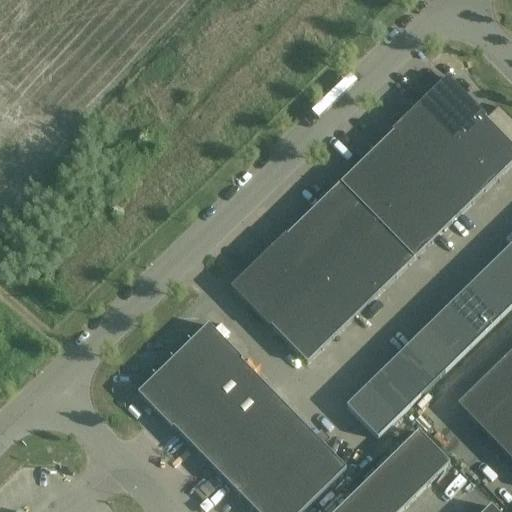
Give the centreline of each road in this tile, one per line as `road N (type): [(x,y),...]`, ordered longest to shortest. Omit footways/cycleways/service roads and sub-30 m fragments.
road 1 (residential): [(44,394),(449,4)]
road 2 (unknown): [(511,202),(312,404)]
road 3 (unknown): [(182,262),(312,404)]
road 4 (residential): [(162,511),(44,394)]
